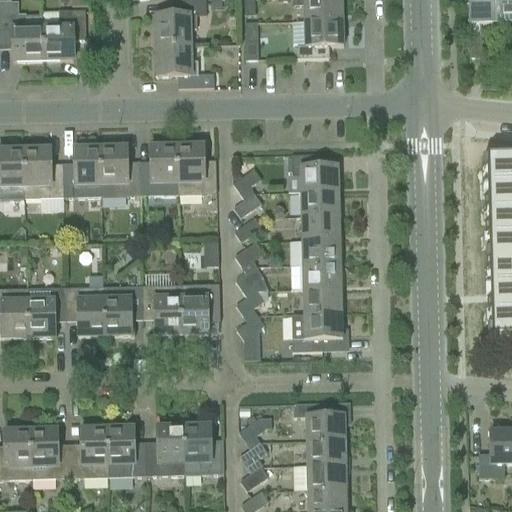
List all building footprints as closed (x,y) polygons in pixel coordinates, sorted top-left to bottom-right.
[(466,0),(468,39),(469,62),(481,62),(480,38),(479,28),(491,28),(491,12),(501,11),(500,0),(466,0)] [(511,0),(500,0),(501,11),(491,12),(491,28),(511,27),(511,0)] [(341,1),(292,2),(292,14),(303,14),(303,27),(342,26),(341,1)] [(244,21),(254,20),(254,3),(243,4),(244,21)] [(156,51),(189,51),(188,35),(196,35),(196,21),(205,21),(205,8),(175,9),(175,21),(156,21),(156,51)] [(12,11),(0,11),(0,46),(11,47),(12,55),(12,66),(42,66),(41,33),(25,34),(25,19),(14,19),(12,19),(12,11)] [(41,33),(42,66),(73,65),(72,45),(85,45),(84,15),(57,16),(57,23),(41,23),(41,25),(41,33)] [(303,27),(291,27),(292,49),(304,49),(304,51),(296,51),(296,64),(329,63),(328,51),(342,51),(342,26),(303,27)] [(257,65),(257,28),(243,28),(245,65),(257,65)] [(189,67),(189,51),(156,51),(157,82),(177,81),(177,94),(213,93),(213,80),(197,80),(197,67),(189,67)] [(203,166),(203,151),(176,152),(177,200),(216,200),(215,165),(203,166)] [(177,200),(176,152),(149,152),(149,173),(138,173),(138,167),(138,201),(177,200)] [(100,202),(99,153),(72,154),(73,174),(62,175),(61,168),(62,203),(100,202)] [(126,173),(126,153),(99,153),(100,202),(138,201),(138,167),(137,167),(137,173),(126,173)] [(0,204),(24,204),(23,155),(0,155),(0,204)] [(50,175),(49,155),(23,155),(24,204),(62,203),(61,168),(61,175),(50,175)] [(290,163),(287,164),(287,178),(291,178),(291,180),(299,180),(299,198),(338,197),(337,172),(317,172),(317,160),(290,160),(290,163)] [(511,160),(482,161),(482,174),(483,174),(486,174),(487,202),(484,202),(483,202),(483,215),(484,215),(488,215),(488,227),(485,227),(484,227),(484,228),(484,240),(485,240),(488,240),(489,253),(485,253),(484,253),(485,276),(486,297),(486,304),(486,316),(486,317),(487,317),(487,316),(490,316),(491,329),(487,329),(486,329),(487,342),(511,341),(511,160)] [(235,186),(232,189),(239,199),(250,191),(260,184),(252,174),(241,182),(235,186)] [(300,222),(339,221),(338,197),(299,198),(300,222)] [(240,223),(261,208),(254,199),(233,213),(240,223)] [(300,246),(339,245),(339,221),(300,222),(300,246)] [(240,247),(261,233),(254,223),(234,237),(240,247)] [(301,271),(340,270),(339,245),(300,246),(301,271)] [(217,248),(203,248),(203,256),(217,256),(217,248)] [(245,254),(234,262),(241,272),(251,265),(262,257),(255,248),(245,254)] [(302,295),(340,294),(340,270),(301,271),(302,295)] [(246,303),(256,296),(266,296),(262,282),(256,272),(246,279),(235,286),(246,303)] [(218,290),(180,291),(181,339),(207,339),(207,324),(219,324),(218,290)] [(136,291),(103,292),(104,341),(131,340),(131,326),(131,320),(141,320),(141,291),(136,291)] [(145,291),(141,291),(141,320),(142,320),(153,319),(153,325),(154,340),(181,339),(180,291),(173,291),(145,291)] [(103,292),(65,293),(65,321),(66,321),(77,321),(77,327),(77,342),(104,341),(103,292)] [(65,293),(26,294),(27,342),(54,342),(54,328),(54,322),(65,321),(65,293)] [(26,294),(0,294),(0,322),(0,323),(0,328),(1,343),(27,342),(26,294)] [(302,320),(341,319),(340,294),(302,295),(302,320)] [(247,328),(257,321),(252,314),(263,306),(256,296),(246,303),(235,311),(247,328)] [(291,357),(321,356),(321,344),(342,344),(341,319),(302,320),(290,320),(291,357)] [(243,345),(264,331),(257,321),(247,328),(236,335),(243,345)] [(323,421),(323,409),(292,410),(292,422),(304,422),(305,447),(344,446),(343,420),(323,421)] [(244,448),(265,434),(258,424),(237,438),(244,448)] [(210,431),(183,432),(184,481),(203,480),(223,480),(222,445),(210,446),(210,431)] [(146,453),(145,453),(146,482),(184,481),(183,432),(156,433),(156,447),(156,453),(146,453)] [(133,433),(106,434),(107,483),(146,482),(145,453),(134,454),(133,448),(133,433)] [(69,455),(68,455),(69,484),(107,483),(106,434),(79,434),(80,449),(80,455),(69,455)] [(56,435),(30,436),(31,484),(69,484),(68,455),(57,456),(57,450),(56,435)] [(478,484),(498,483),(503,483),(503,468),(511,468),(511,435),(489,436),(489,459),(477,460),(478,484)] [(0,456),(0,485),(31,484),(30,436),(3,436),(3,451),(3,457),(0,456)] [(306,471),(344,470),(344,446),(305,447),(306,471)] [(245,472),(266,458),(259,448),(238,462),(245,472)] [(306,496),(345,494),(344,470),(306,471),(306,496)] [(245,496),(266,482),(260,472),(239,486),(245,496)] [(306,511),(345,511),(345,494),(306,496),(306,511)] [(240,511),(259,511),(267,507),(260,497),(239,511),(240,511)]
